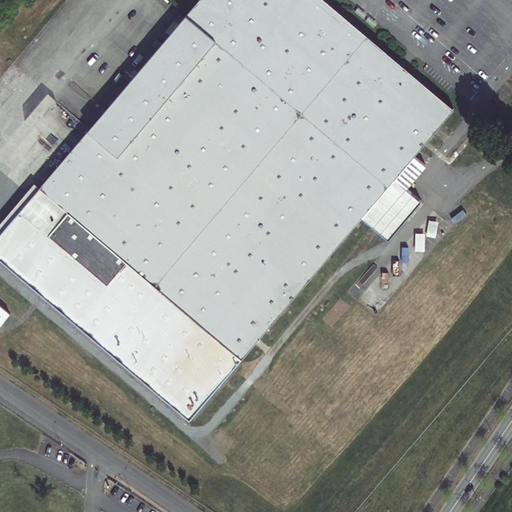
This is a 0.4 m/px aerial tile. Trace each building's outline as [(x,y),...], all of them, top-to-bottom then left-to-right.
[(455,108),(326,0),(199,0),(42,187),(157,284),(125,323),(10,226),(0,237),(0,257),(192,419),(364,216),(391,239),(424,200),(397,177),(455,108)] [(492,143),(482,135),(475,143),(486,151),(492,143)] [(42,187),(10,226),(125,323),(157,284),(42,187)] [(417,233),(414,251),(424,252),(426,236),(436,238),(438,222),(429,221),(427,235),(417,233)] [(0,329),(12,314),(0,303),(0,329)]
